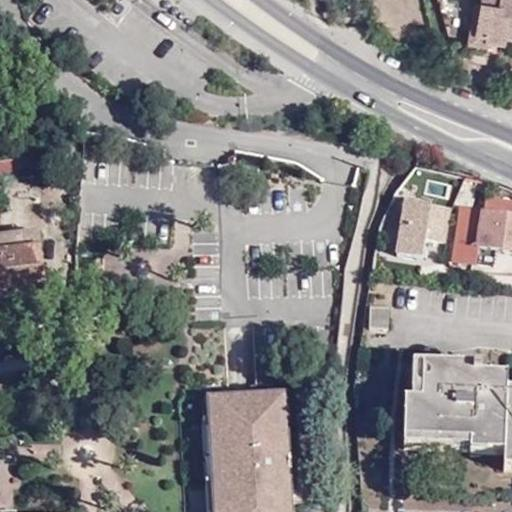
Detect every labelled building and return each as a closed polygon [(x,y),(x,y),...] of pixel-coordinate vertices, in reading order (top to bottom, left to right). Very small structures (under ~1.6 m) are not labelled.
[(486,46),(487,41),(483,40),(485,35),(473,33),(480,2),(473,0),(465,43),(486,46)] [(505,36),(511,37),(511,0),(479,0),(480,2),(473,33),(485,35),(483,40),(487,41),(504,43),(505,36)] [(0,173),(59,167),(58,155),(0,163),(0,173)] [(271,162),(236,156),(234,176),(250,179),(266,182),(271,162)] [(511,204),(485,201),(484,214),(459,211),(452,263),(475,267),(478,251),(511,255),(511,204)] [(400,203),(397,258),(423,259),(424,243),(446,244),(448,206),(400,203)] [(0,302),(44,296),(37,235),(0,238),(0,302)] [(113,252),(97,252),(98,268),(114,267),(113,252)] [(388,310),(370,309),(368,330),(387,332),(388,310)] [(503,457),(506,392),(506,378),(483,376),(483,367),(412,365),(411,403),(405,403),(404,448),(471,451),(471,456),(503,457)] [(511,392),(506,392),(503,457),(504,472),(511,472),(511,392)] [(285,397),(231,399),(232,420),(210,421),(204,422),(209,511),(291,511),(291,496),(290,479),(298,478),(297,455),(287,454),(285,397)] [(231,399),(217,400),(214,412),(210,412),(210,421),(232,420),(231,399)] [(214,412),(217,400),(209,401),(210,412),(214,412)] [(299,495),(298,478),(290,479),(291,496),(299,495)]
